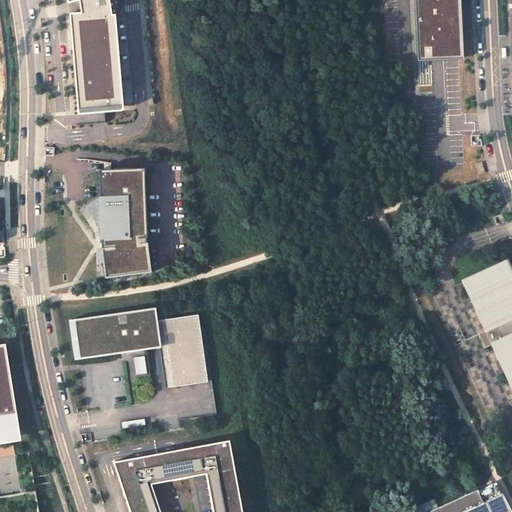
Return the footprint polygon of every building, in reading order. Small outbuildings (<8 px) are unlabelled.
[(67,0),(68,2),(77,0),(80,0),(82,12),(70,13),(79,114),(124,110),(115,14),(112,14),(109,0),(67,0)] [(414,0),(420,85),(433,85),(431,61),(462,59),(458,0),(414,0)] [(146,169),(100,171),(107,279),(153,274),(149,244),(139,246),(139,239),(148,238),(146,169)] [(511,275),(508,265),(461,286),(484,333),(511,320),(511,275)] [(153,314),(71,326),(76,364),(124,358),(159,352),(155,327),(153,314)] [(208,386),(199,321),(155,327),(159,352),(165,392),(208,386)] [(511,337),(490,348),(511,397),(511,337)] [(0,446),(22,443),(6,345),(0,346),(0,446)] [(236,511),(224,449),(111,469),(126,511),(236,511)] [(0,511),(39,511),(30,451),(12,454),(18,493),(0,496),(0,511)] [(477,492),(432,511),(509,511),(503,497),(483,505),(477,492)]
